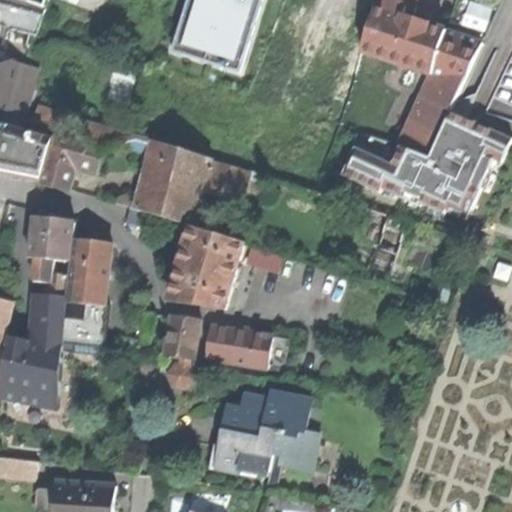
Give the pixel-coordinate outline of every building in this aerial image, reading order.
[(0,0),(0,26),(36,36),(38,37),(43,23),(52,1),(52,0),(0,0)] [(189,0),(173,52),(241,74),(265,0),(189,0)] [(287,0),(281,19),(304,27),(314,0),(287,0)] [(356,7),(373,13),(377,0),(355,0),(353,6),(356,7)] [(365,52),(433,74),(447,32),(428,25),(406,18),(409,9),(381,0),(377,14),(367,48),(365,52)] [(381,0),(409,9),(414,11),(417,0),(381,0)] [(377,14),(373,13),(356,7),(345,41),(367,48),(377,14)] [(304,27),(281,19),(254,96),(341,125),(365,52),(367,48),(345,41),(304,27)] [(0,37),(33,46),(36,36),(0,26),(0,37)] [(447,32),(433,74),(466,84),(484,46),(484,44),(467,38),(447,32)] [(0,121),(10,125),(20,87),(25,66),(0,58),(0,121)] [(20,87),(35,92),(41,70),(25,66),(20,87)] [(433,74),(420,105),(450,118),(453,111),(466,84),(433,74)] [(35,92),(20,87),(10,125),(15,126),(24,129),(35,92)] [(420,105),(402,146),(432,159),(450,118),(420,105)] [(35,123),(59,130),(64,114),(40,107),(35,123)] [(450,118),(432,159),(457,170),(478,122),(466,117),(453,111),(450,118)] [(0,174),(1,175),(15,126),(10,125),(0,121),(0,174)] [(511,137),(478,122),(457,170),(487,183),(496,163),(504,167),(511,148),(511,137)] [(59,130),(57,135),(106,149),(119,147),(123,132),(93,123),(88,139),(59,130)] [(57,138),(24,129),(15,126),(1,175),(21,179),(44,183),(57,138)] [(119,147),(152,157),(156,142),(123,132),(119,147)] [(57,138),(44,183),(55,187),(71,191),(77,167),(99,174),(106,149),(57,135),(57,138)] [(147,174),(206,187),(213,164),(214,160),(156,142),(152,157),(147,174)] [(360,150),(347,179),(382,195),(384,190),(404,199),(406,194),(422,201),(420,204),(446,216),(448,212),(469,222),(487,183),(457,170),(432,159),(402,146),(393,165),(360,150)] [(251,175),(213,164),(206,187),(247,196),(251,175)] [(206,187),(147,174),(141,193),(201,207),(206,187)] [(201,207),(141,193),(138,202),(136,211),(156,216),(194,228),(201,207)] [(114,204),(131,209),(136,211),(138,202),(126,199),(115,200),(114,204)] [(152,230),(156,216),(136,211),(131,209),(127,222),(152,230)] [(389,217),(368,281),(387,287),(408,224),(389,217)] [(39,258),(73,261),(77,224),(55,222),(36,220),(32,257),(39,258)] [(173,301),(227,311),(246,243),(194,228),(185,261),(173,301)] [(78,242),(72,303),(88,305),(106,307),(112,245),(95,244),(78,242)] [(264,249),(259,264),(278,270),(283,255),(264,249)] [(71,277),(73,261),(39,258),(36,282),(53,283),(53,275),(71,277)] [(51,298),(69,300),(71,277),(53,275),(53,283),(51,298)] [(69,303),(69,300),(51,298),(50,317),(68,319),(69,303)] [(0,301),(0,349),(5,350),(15,305),(0,301)] [(67,329),(81,330),(86,330),(88,305),(72,303),(69,303),(68,319),(67,329)] [(68,319),(50,317),(49,330),(66,331),(67,329),(68,319)] [(171,332),(168,355),(197,360),(204,322),(174,317),(171,332)] [(270,370),(275,338),(234,331),(213,328),(208,359),(270,370)] [(78,365),(81,335),(81,330),(67,329),(66,331),(65,348),(63,364),(78,365)] [(49,330),(47,345),(65,348),(66,331),(49,330)] [(81,335),(78,365),(92,366),(95,337),(81,335)] [(63,364),(65,348),(47,345),(13,337),(7,365),(1,398),(21,402),(37,405),(61,410),(63,364)] [(95,337),(92,366),(109,368),(112,338),(95,337)] [(285,372),(290,341),(275,338),(270,370),(285,372)] [(247,455),(245,468),(274,473),(277,456),(288,458),(287,468),(317,473),(324,435),(305,432),(310,401),(274,394),(273,401),(257,399),(255,413),(232,408),(228,431),(224,450),(247,455)] [(21,402),(1,398),(0,401),(0,454),(11,456),(21,402)] [(61,410),(37,405),(33,425),(60,431),(61,410)] [(0,454),(0,473),(38,479),(41,460),(11,456),(0,454)] [(117,511),(118,507),(120,485),(59,480),(58,487),(55,511),(117,511)] [(55,511),(58,487),(40,486),(37,511),(55,511)]
